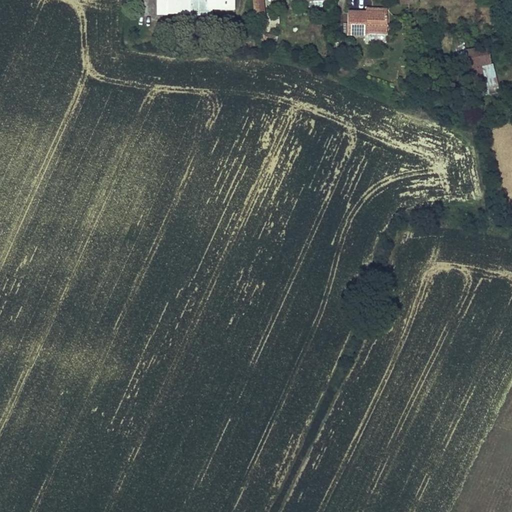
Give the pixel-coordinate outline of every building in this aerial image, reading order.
[(156,0),(157,15),(212,15),(212,10),(234,10),(233,0),(156,0)] [(262,0),(253,0),(254,15),(263,15),(262,0)] [(386,10),(373,10),(373,13),(365,13),(347,13),(347,35),(365,35),(365,33),(386,33),(386,10)] [(263,39),(275,44),(277,38),(265,34),(264,35),(261,34),(260,37),(263,38),(263,39)] [(500,92),(488,48),(467,53),(471,67),(470,68),(474,83),(473,83),(477,98),(500,92)]
